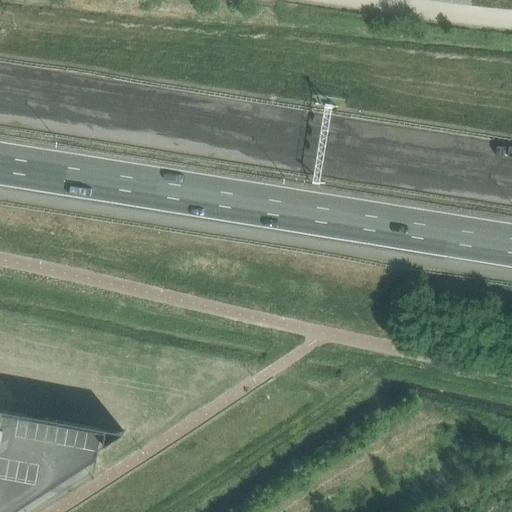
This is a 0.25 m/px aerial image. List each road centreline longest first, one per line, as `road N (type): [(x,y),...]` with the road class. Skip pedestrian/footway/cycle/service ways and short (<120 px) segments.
road 1 (motorway): [(511,181),(0,99)]
road 2 (motorway): [(0,164),(511,245)]
